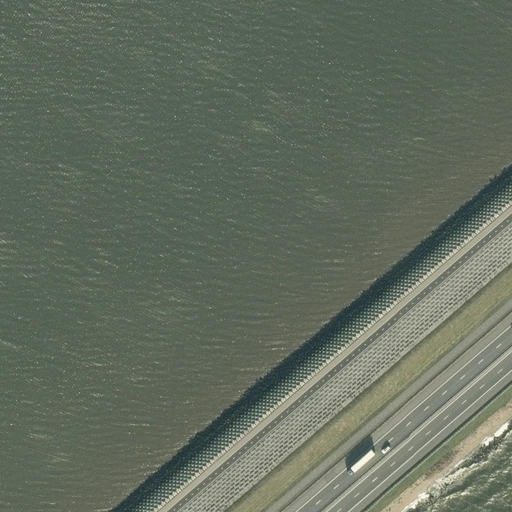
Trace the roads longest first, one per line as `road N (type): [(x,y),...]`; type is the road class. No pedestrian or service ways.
road 1 (motorway): [(511,331),(303,511)]
road 2 (motorway): [(335,511),(511,359)]
